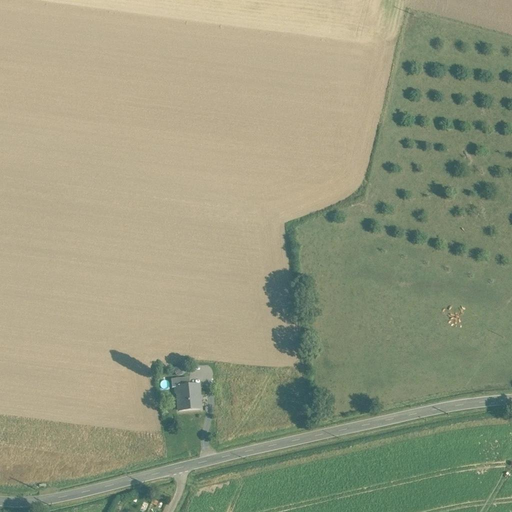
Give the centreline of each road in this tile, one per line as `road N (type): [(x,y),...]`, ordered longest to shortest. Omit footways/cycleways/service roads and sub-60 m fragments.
road 1 (secondary): [(511,400),(455,405),(183,467)]
road 2 (secondary): [(183,467),(67,495),(0,501)]
